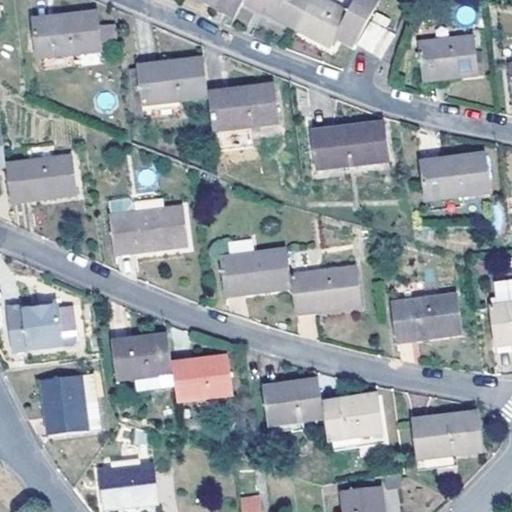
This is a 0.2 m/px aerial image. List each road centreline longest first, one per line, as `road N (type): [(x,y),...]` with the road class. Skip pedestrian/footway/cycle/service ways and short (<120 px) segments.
road 1 (residential): [(0,246),(370,373),(511,402)]
road 2 (residential): [(112,0),(279,69),(511,135)]
